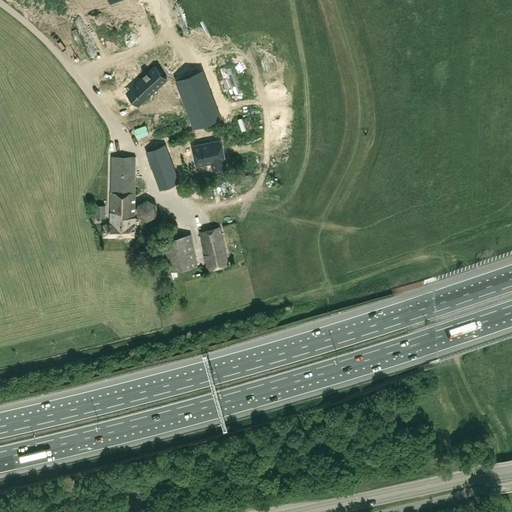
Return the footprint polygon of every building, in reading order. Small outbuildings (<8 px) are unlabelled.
[(38,0),(41,11),(56,8),(54,0),(38,0)] [(79,21),(90,16),(85,7),(74,13),(79,21)] [(94,27),(80,31),(90,63),(104,59),(94,27)] [(134,32),(137,46),(152,43),(149,29),(134,32)] [(115,55),(129,50),(127,45),(113,50),(115,55)] [(133,86),(144,99),(158,86),(181,87),(179,81),(164,80),(166,78),(155,66),(148,72),(147,71),(144,75),(144,76),(133,86)] [(218,117),(201,70),(178,79),(179,81),(181,87),(196,126),(218,117)] [(197,165),(212,161),(214,169),(226,166),(222,144),(210,146),(209,142),(193,146),(197,165)] [(168,154),(159,157),(156,148),(146,151),(156,180),(175,173),(168,154)] [(134,217),(135,157),(112,157),(111,224),(104,223),(104,235),(135,236),(135,217),(134,217)] [(156,216),(156,205),(147,199),(137,205),(137,216),(147,221),(156,216)] [(106,218),(106,207),(106,204),(96,204),(96,217),(106,218)] [(229,265),(222,235),(220,227),(198,232),(199,235),(201,234),(208,269),(229,265)] [(199,265),(193,240),(192,233),(162,240),(169,271),(199,265)] [(358,320),(361,325),(371,321),(369,316),(358,320)]
